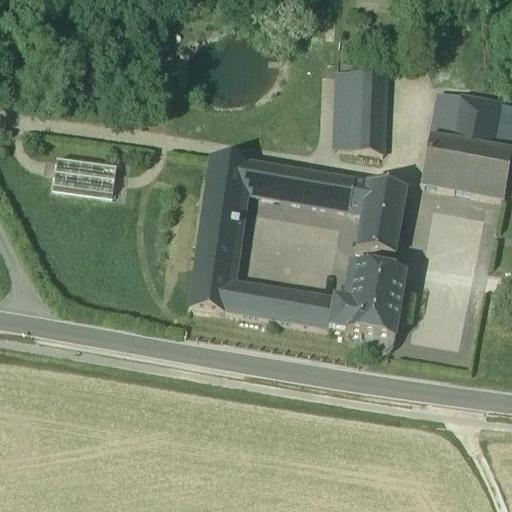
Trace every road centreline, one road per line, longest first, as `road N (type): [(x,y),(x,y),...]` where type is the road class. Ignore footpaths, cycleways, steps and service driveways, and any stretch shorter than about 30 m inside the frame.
road 1 (secondary): [(0,323),(511,406)]
road 2 (track): [(498,511),(452,420),(451,399)]
